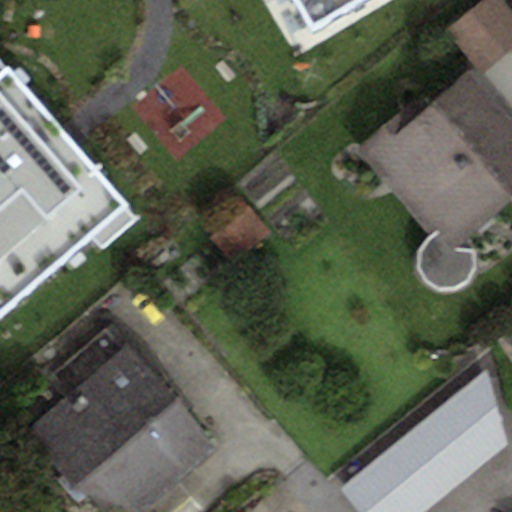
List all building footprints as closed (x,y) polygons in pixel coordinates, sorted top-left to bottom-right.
[(295,0),(313,29),(361,0),(295,0)] [(511,13),(502,0),(489,0),(447,32),(480,78),(511,54),(511,13)] [(0,318),(1,320),(130,207),(7,68),(0,60),(0,318)] [(414,103),(358,156),(430,240),(419,255),(419,278),(436,292),(460,289),(473,275),(470,253),(457,253),(511,207),(511,133),(468,80),(426,116),(414,103)] [(73,392),(30,428),(82,490),(146,511),(149,511),(222,448),(116,322),(56,372),(73,392)] [(484,370),(341,488),(358,511),(427,511),(507,445),(484,370)]
